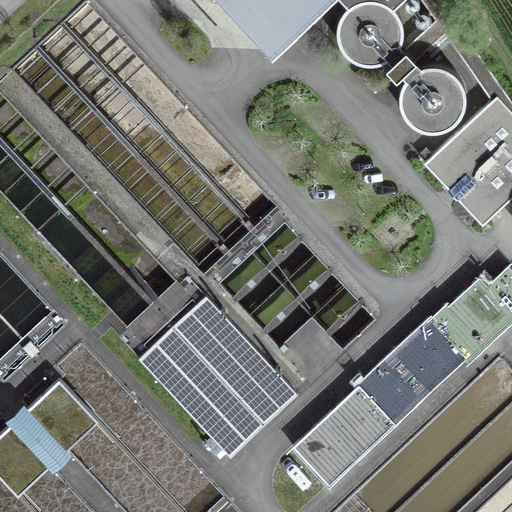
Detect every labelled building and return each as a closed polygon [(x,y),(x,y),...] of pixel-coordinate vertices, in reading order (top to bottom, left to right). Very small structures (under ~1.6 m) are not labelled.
[(229,0),(273,43),(319,0),(229,0)] [(342,0),(347,4),(342,9),(337,19),(337,32),(340,44),(349,55),(360,61),(373,62),(384,60),(387,56),(392,60),(385,66),(397,78),(402,74),(405,77),(402,80),(400,89),(399,102),(403,113),(411,122),(421,128),(433,130),(445,127),(455,121),(463,112),(466,99),(465,86),(458,74),(448,66),(436,62),(426,62),(421,64),(416,59),(444,33),(490,100),(424,162),(483,224),(511,196),(511,99),(444,0),(342,0)] [(359,383),(292,445),(329,484),(465,357),(468,361),(511,319),(511,267),(509,264),(488,284),(479,274),(448,303),(446,301),(429,317),(427,316),(357,381),(359,383)] [(203,295),(139,355),(232,454),(296,395),(203,295)] [(27,407),(64,449),(97,419),(59,378),(27,407)] [(0,433),(0,475),(16,494),(49,464),(11,423),(0,433)]
